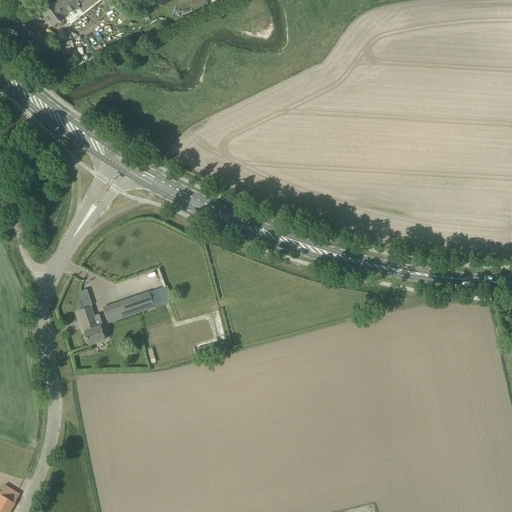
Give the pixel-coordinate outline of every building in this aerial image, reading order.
[(57,0),(53,3),(41,12),(53,27),(65,18),(64,17),(86,0),(57,0)] [(60,44),(63,54),(72,51),(69,41),(60,44)] [(52,52),(55,60),(61,58),(59,50),(52,52)] [(132,285),(156,276),(155,271),(130,280),(132,285)] [(144,305),(140,295),(104,308),(107,317),(144,305)] [(99,314),(93,316),(90,307),(78,311),(85,332),(84,332),(88,346),(104,340),(100,327),(103,326),(99,314)] [(0,511),(9,511),(15,504),(14,504),(20,495),(4,485),(0,492),(0,511)]
